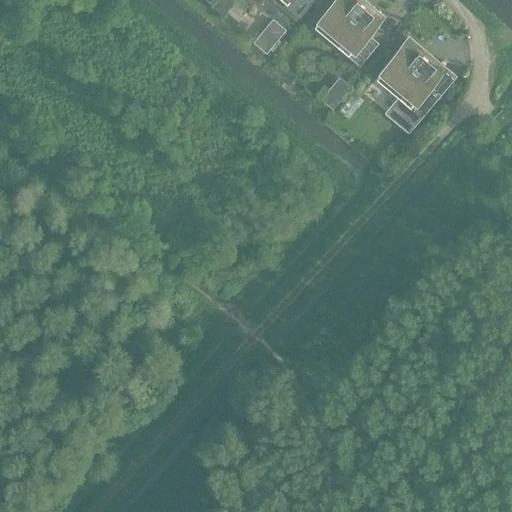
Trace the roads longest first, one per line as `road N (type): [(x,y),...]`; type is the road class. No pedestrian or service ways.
road 1 (track): [(96,511),(440,136)]
road 2 (unclassified): [(440,136),(473,95),(480,58),(472,29),(447,0)]
